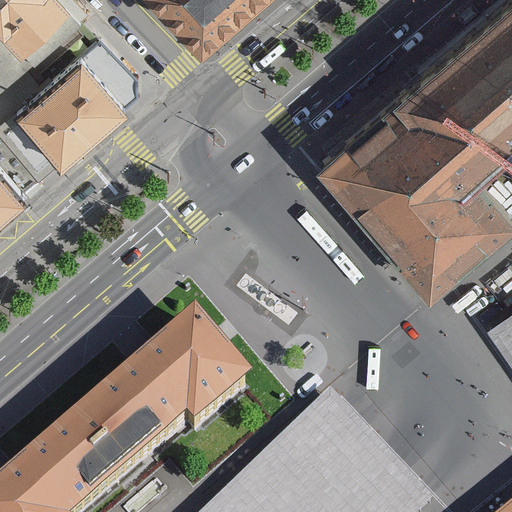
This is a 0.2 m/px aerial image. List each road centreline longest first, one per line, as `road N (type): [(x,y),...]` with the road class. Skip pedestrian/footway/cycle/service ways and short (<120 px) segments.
road 1 (primary): [(0,370),(429,0)]
road 2 (primary): [(314,0),(0,269)]
